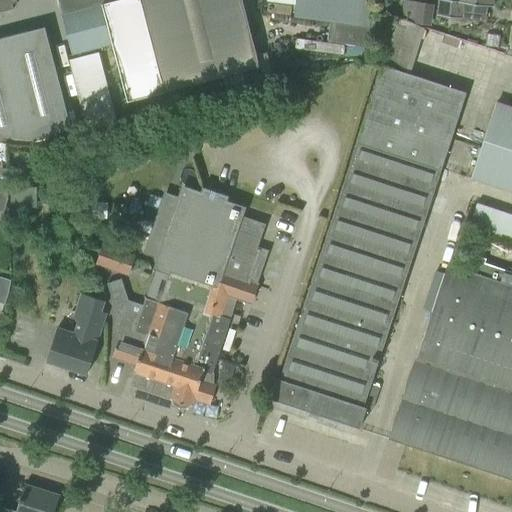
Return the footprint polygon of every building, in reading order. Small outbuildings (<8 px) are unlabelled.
[(0,0),(0,12),(13,9),(11,4),(16,3),(15,0),(0,0)] [(112,45),(127,101),(259,67),(241,0),(58,0),(72,54),(109,45),(112,45)] [(293,0),(291,17),(330,22),(327,43),(366,48),(372,0),(293,0)] [(404,0),(402,20),(407,21),(428,24),(431,4),(404,0)] [(492,7),(492,0),(456,0),(457,1),(450,0),(438,0),(437,16),(471,20),(473,4),(492,7)] [(395,20),(388,59),(413,63),(420,24),(395,20)] [(71,129),(49,46),(44,27),(0,38),(0,135),(28,140),(71,129)] [(117,123),(99,52),(68,60),(86,131),(117,123)] [(438,76),(442,67),(418,58),(415,66),(438,76)] [(373,391),(369,389),(466,93),(382,65),(279,379),(276,378),(269,399),(359,428),(366,407),(363,407),(365,399),(368,400),(370,395),(371,395),(373,391)] [(511,107),(497,103),(471,179),(511,191),(511,107)] [(194,397),(202,400),(207,385),(200,382),(204,370),(212,373),(237,298),(238,298),(239,294),(237,293),(241,282),(249,284),(260,250),(257,249),(265,224),(239,215),(241,209),(222,203),(224,198),(225,197),(203,189),(203,191),(201,196),(182,189),(175,212),(165,216),(159,236),(164,246),(156,268),(169,272),(159,303),(144,298),(139,314),(133,331),(146,336),(142,348),(141,348),(135,364),(133,371),(134,372),(131,379),(132,380),(135,387),(138,388),(138,389),(171,400),(174,405),(178,408),(184,408),(189,406),(191,407),(194,397)] [(9,191),(10,212),(34,211),(33,190),(9,191)] [(469,226),(511,241),(511,216),(476,204),(469,226)] [(96,264),(129,275),(134,258),(101,247),(96,264)] [(389,438),(511,478),(511,272),(483,264),(485,259),(468,254),(463,269),(447,264),(389,438)] [(120,334),(112,356),(135,364),(141,348),(142,348),(146,336),(133,331),(139,314),(129,311),(130,308),(121,279),(106,283),(117,314),(119,314),(113,331),(120,334)] [(57,328),(46,361),(86,374),(93,355),(97,341),(106,313),(101,312),(104,301),(81,294),(73,317),(79,319),(74,333),(57,328)] [(0,506),(0,511),(53,511),(59,496),(24,484),(15,511),(0,506)]
